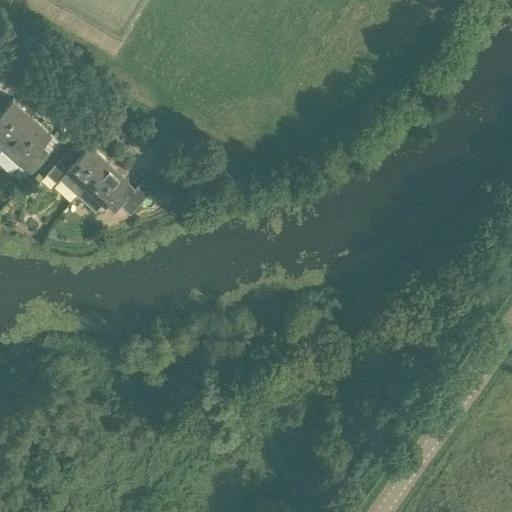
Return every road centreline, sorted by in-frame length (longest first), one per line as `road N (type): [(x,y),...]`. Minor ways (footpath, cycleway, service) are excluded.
road 1 (unclassified): [(381,511),(511,328)]
road 2 (residential): [(161,144),(0,53)]
